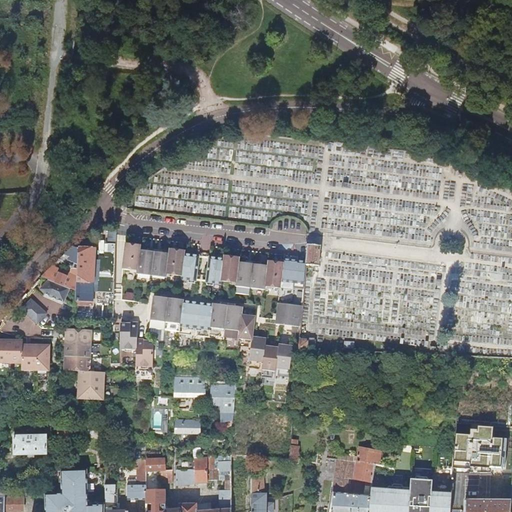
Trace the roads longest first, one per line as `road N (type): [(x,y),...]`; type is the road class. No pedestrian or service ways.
road 1 (residential): [(89,213),(142,157),(198,122),(282,108),(403,110),(427,86)]
road 2 (residential): [(89,213),(287,238)]
road 3 (tertiary): [(427,86),(288,0)]
road 4 (unknown): [(511,71),(368,0)]
road 5 (residential): [(0,308),(89,213)]
